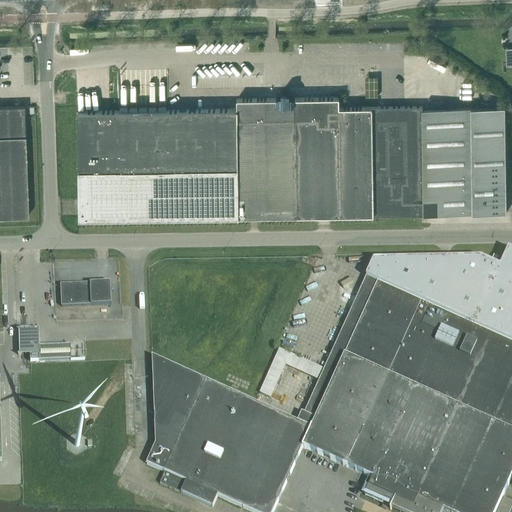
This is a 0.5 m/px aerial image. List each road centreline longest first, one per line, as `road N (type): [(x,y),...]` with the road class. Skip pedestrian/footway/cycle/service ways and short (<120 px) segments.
road 1 (unclassified): [(511,238),(137,243)]
road 2 (unclassified): [(53,17),(341,10),(417,0)]
road 3 (unclassified): [(51,244),(46,52)]
road 4 (unclassified): [(139,371),(137,243)]
